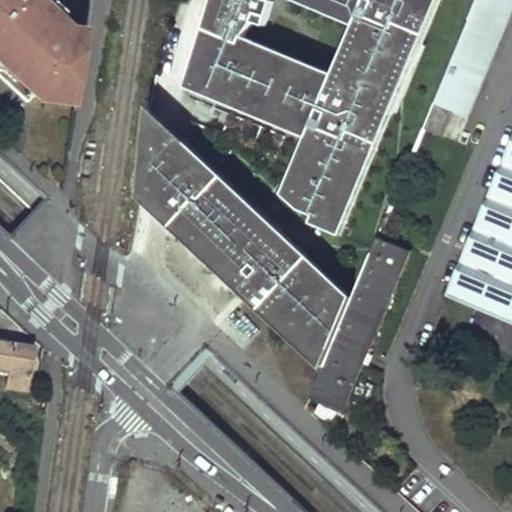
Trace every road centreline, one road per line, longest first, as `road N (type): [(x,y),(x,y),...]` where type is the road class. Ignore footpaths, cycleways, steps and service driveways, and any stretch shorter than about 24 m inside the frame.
road 1 (secondary): [(283,511),(0,248)]
road 2 (secondary): [(0,256),(28,302),(135,405)]
road 3 (secondary): [(135,405),(228,485),(275,511)]
